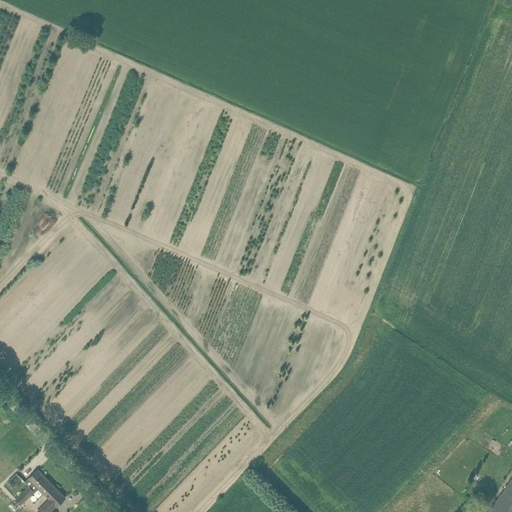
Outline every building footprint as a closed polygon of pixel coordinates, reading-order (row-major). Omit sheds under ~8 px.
[(38,487),(44,493),(53,484),(38,469),(25,481),(29,486),(16,499),(21,504),(38,487)] [(17,473),(8,482),(13,487),(22,479),(17,473)] [(511,511),(511,478),(487,511),(511,511)] [(53,484),(44,493),(50,499),(38,510),(39,511),(52,511),(51,511),(65,497),(53,484)] [(469,498),(460,510),(463,511),(471,511),(478,504),(469,498)]
